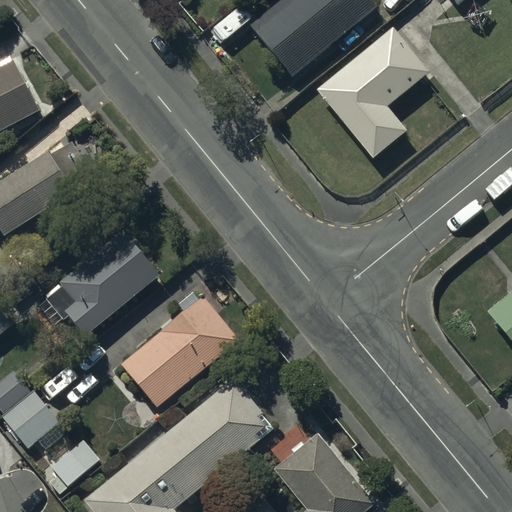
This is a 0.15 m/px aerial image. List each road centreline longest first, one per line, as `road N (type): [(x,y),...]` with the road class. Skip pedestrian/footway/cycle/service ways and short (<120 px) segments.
road 1 (tertiary): [(81,0),(322,295)]
road 2 (tertiary): [(322,295),(500,511)]
road 3 (residential): [(322,295),(511,140)]
